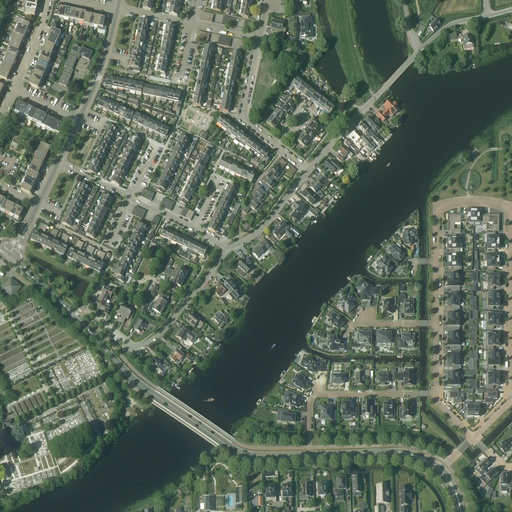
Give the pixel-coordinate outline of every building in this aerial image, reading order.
[(100,17),(98,27),(97,30),(106,31),(108,20),(105,19),(105,18),(100,17)] [(302,22),(301,22),(301,37),(305,36),(305,38),(313,38),(312,28),(311,28),(311,26),(312,26),(312,19),(312,18),(309,18),(302,18),(302,22)] [(273,19),(271,27),(275,28),(274,32),(270,31),(270,34),(281,37),(281,34),(285,35),(286,29),(282,29),(284,21),(273,19)] [(429,28),(433,32),(438,28),(438,27),(440,25),(436,19),(429,25),(431,27),(429,28)] [(20,21),(18,25),(28,30),(30,25),(20,21)] [(18,25),(16,30),(26,34),(28,30),(18,25)] [(52,29),(49,34),(59,38),(61,33),(52,29)] [(13,34),(14,35),(24,39),(26,34),(16,30),(15,33),(14,32),(13,34)] [(9,38),(12,39),(22,43),(24,39),(14,35),(13,34),(11,33),(9,38)] [(49,34),(47,38),(57,42),(59,38),(49,34)] [(461,37),(464,50),(474,48),(471,35),(461,37)] [(47,38),(45,43),(55,47),(57,42),(47,38)] [(12,39),(10,44),(20,48),(22,43),(12,39)] [(45,43),(43,47),(53,52),(55,47),(45,43)] [(10,44),(8,49),(9,49),(18,53),(18,52),(20,48),(10,44)] [(58,84),(65,86),(66,87),(71,76),(69,75),(77,59),(78,59),(80,56),(89,60),(92,52),(81,47),(81,49),(77,47),(78,46),(74,44),(64,67),(66,67),(58,84)] [(43,47),(41,52),(51,56),(53,52),(43,47)] [(9,49),(7,53),(17,58),(19,53),(18,52),(18,53),(9,49)] [(232,52),(231,58),(239,60),(241,54),(236,53),(237,51),(233,51),(233,52),(232,52)] [(41,52),(39,57),(40,57),(41,57),(49,61),(51,56),(41,52)] [(7,53),(5,58),(15,62),(17,58),(7,53)] [(40,57),(38,62),(48,66),(50,61),(49,61),(41,57),(40,57)] [(5,58),(3,62),(13,67),(15,62),(5,58)] [(138,68),(140,63),(132,61),(131,67),(133,68),(133,71),(140,72),(140,69),(138,68)] [(3,62),(1,67),(11,71),(13,67),(3,62)] [(38,62),(37,66),(46,70),(48,66),(38,62)] [(37,66),(35,71),(37,72),(44,75),(46,70),(37,66)] [(1,67),(0,70),(0,71),(9,76),(11,71),(1,67)] [(0,71),(0,77),(7,81),(9,76),(0,71)] [(35,71),(32,76),(42,80),(44,75),(37,72),(35,71)] [(32,76),(30,80),(40,84),(42,80),(32,76)] [(105,86),(111,87),(113,78),(107,77),(107,78),(104,77),(102,86),(105,86)] [(289,84),(291,86),(289,88),(292,90),(293,88),(297,91),(303,83),(297,78),(295,80),(293,78),(289,84)] [(30,80),(28,85),(38,89),(40,84),(30,80)] [(117,89),(123,90),(125,81),(119,80),(117,89)] [(297,91),(295,93),(298,95),(300,93),(303,96),(304,96),(310,88),(303,83),(297,91)] [(144,86),(142,95),(149,96),(151,87),(144,86)] [(223,87),(221,93),(224,93),(232,95),(233,89),(225,87),(223,87)] [(156,88),(154,98),(160,99),(162,90),(156,88)] [(304,96),(303,96),(302,98),(304,100),(306,98),(310,101),(316,93),(310,88),(304,96)] [(162,90),(160,99),(166,100),(168,91),(162,90)] [(174,92),(172,101),(178,103),(178,104),(181,105),(183,95),(180,94),(180,93),(174,92)] [(310,101),(308,103),(310,105),(312,103),(316,106),(322,98),(316,93),(310,101)] [(97,106),(103,109),(107,101),(101,98),(97,106)] [(286,98),(281,104),(289,110),(291,112),(293,110),(291,108),(294,104),(286,98)] [(316,106),(314,108),(317,110),(319,108),(322,111),(323,111),(329,103),(322,98),(316,106)] [(380,113),(377,116),(383,122),(387,119),(386,118),(390,114),(392,117),(399,110),(390,100),(383,107),(386,110),(382,114),(380,113)] [(107,101),(103,109),(108,111),(112,103),(107,101)] [(14,112),(19,114),(24,105),(19,103),(14,112)] [(112,103),(108,111),(114,114),(118,106),(112,103)] [(323,111),(322,111),(320,113),(323,115),(325,113),(329,116),(335,108),(329,103),(323,111)] [(276,110),(284,117),(286,118),(288,116),(286,114),(289,110),(281,104),(276,110)] [(24,105),(19,114),(24,116),(28,107),(24,105)] [(118,106),(114,114),(119,117),(123,109),(118,106)] [(28,107),(24,116),(28,118),(33,109),(28,107)] [(33,109),(28,118),(33,121),(37,111),(33,109)] [(123,109),(119,117),(124,119),(129,111),(123,109)] [(279,123),(281,125),(283,122),(281,120),(284,117),(276,110),(271,117),(279,123)] [(37,111),(33,121),(37,123),(42,114),(37,111)] [(129,111),(124,119),(130,122),(134,114),(129,111)] [(42,114),(37,123),(41,125),(42,125),(46,117),(46,116),(42,114)] [(136,114),(132,122),(138,125),(142,116),(136,114)] [(142,116),(138,125),(143,127),(147,119),(142,116)] [(42,125),(41,125),(41,126),(46,128),(50,119),(46,117),(42,125)] [(222,117),(217,123),(222,127),(227,121),(222,117)] [(266,123),(275,130),(276,131),(278,129),(276,127),(279,123),(271,117),(266,123)] [(370,118),(365,122),(374,132),(375,131),(375,132),(378,129),(377,128),(378,127),(377,126),(379,124),(375,119),(373,122),(370,118)] [(50,119),(46,128),(50,130),(55,121),(50,119)] [(147,119),(143,127),(149,130),(153,122),(147,119)] [(310,125),(307,128),(306,128),(314,135),(319,128),(312,122),(311,122),(309,120),(307,123),(310,125)] [(55,121),(50,130),(55,133),(59,123),(55,121)] [(227,121),(222,127),(226,131),(231,124),(227,121)] [(153,122),(149,130),(154,132),(158,124),(153,122)] [(381,140),(379,138),(370,128),(369,128),(363,122),(359,127),(365,133),(366,132),(369,134),(366,137),(364,136),(361,139),(371,151),(375,147),(370,142),(369,141),(370,140),(369,140),(369,139),(369,138),(370,138),(371,138),(372,139),(372,138),(378,144),(381,140)] [(59,123),(55,133),(59,135),(64,126),(59,123)] [(158,124),(154,132),(160,135),(164,127),(158,124)] [(231,124),(226,131),(231,134),(236,128),(231,124)] [(107,130),(106,132),(114,136),(117,130),(118,131),(119,128),(113,125),(111,128),(109,126),(109,127),(108,126),(106,129),(107,130)] [(304,131),(302,135),(301,135),(309,141),(314,135),(306,128),(307,128),(304,126),(302,129),(304,131)] [(164,127),(160,135),(165,138),(169,130),(164,127)] [(236,128),(231,134),(236,138),(241,132),(236,128)] [(104,135),(103,138),(112,142),(114,136),(106,132),(105,132),(104,135)] [(240,142),(245,135),(241,132),(236,138),(234,140),(239,144),(241,142),(240,142)] [(300,137),(297,141),(296,141),(304,147),(309,141),(301,135),(302,135),(299,133),(297,135),(300,137)] [(353,133),(348,137),(351,140),(353,142),(352,143),(359,150),(361,148),(359,145),(362,142),(353,133)] [(240,142),(241,142),(245,145),(250,139),(245,135),(240,142)] [(133,138),(130,143),(138,147),(139,147),(140,145),(139,144),(141,141),(139,141),(140,139),(134,136),(133,138)] [(102,141),(101,143),(109,147),(112,142),(103,138),(102,137),(101,140),(102,141)] [(179,140),(178,143),(186,146),(189,141),(181,137),(180,137),(178,140),(179,140)] [(250,139),(245,145),(250,149),(255,143),(250,139)] [(353,150),(354,150),(355,148),(352,145),(348,140),(344,144),(348,148),(350,147),(353,150)] [(99,146),(98,149),(106,153),(109,147),(101,143),(100,143),(99,143),(98,146),(99,146)] [(130,143),(127,149),(135,153),(135,152),(136,153),(138,150),(137,150),(138,147),(130,143)] [(177,146),(175,148),(183,152),(186,146),(178,143),(177,143),(176,145),(177,146)] [(255,143),(250,149),(255,153),(260,146),(255,143)] [(41,144),(39,148),(48,153),(50,148),(41,144)] [(260,146),(255,153),(259,157),(264,150),(260,146)] [(204,150),(201,155),(209,159),(212,153),(211,153),(213,150),(207,147),(205,150),(204,150)] [(336,158),(341,162),(344,159),(347,155),(350,158),(352,156),(349,153),(349,152),(343,147),(338,152),(341,154),(339,155),(336,158)] [(39,148),(37,153),(46,157),(48,153),(39,148)] [(174,151),(173,154),(181,158),(183,152),(175,148),(175,149),(174,148),(173,151),(174,151)] [(96,152),(95,154),(103,158),(106,153),(98,149),(97,149),(95,151),(96,152)] [(127,149),(124,155),(132,158),(133,158),(134,158),(135,156),(134,155),(135,153),(127,149)] [(269,154),(264,150),(259,157),(264,160),(263,161),(266,163),(271,157),(269,155),(269,154)] [(37,153),(35,157),(44,162),(46,157),(37,153)] [(94,158),(93,160),(101,164),(103,158),(95,154),(95,155),(94,154),(93,157),(94,158)] [(171,157),(170,159),(178,163),(181,158),(173,154),(172,154),(170,156),(171,157)] [(124,155),(122,160),(130,164),(131,164),(132,161),(131,161),(132,158),(124,155)] [(201,155),(199,161),(206,165),(209,159),(201,155)] [(35,157),(33,162),(42,166),(44,162),(35,157)] [(168,163),(167,165),(175,169),(178,163),(170,159),(170,160),(169,159),(167,162),(168,163)] [(219,167),(224,169),(228,162),(222,159),(219,167)] [(91,163),(90,166),(98,169),(101,164),(93,160),(92,160),(91,160),(90,163),(91,163)] [(122,160),(119,166),(127,170),(127,169),(128,170),(129,167),(128,166),(130,164),(122,160)] [(199,161),(196,166),(204,170),(206,165),(199,161)] [(326,170),(328,172),(329,171),(332,174),(334,172),(336,174),(342,168),(334,161),(331,164),(328,161),(324,166),(326,168),(326,170)] [(33,162),(30,166),(40,171),(42,166),(33,162)] [(228,162),(224,169),(230,172),(233,164),(228,162)] [(233,164),(230,172),(235,174),(239,167),(233,164)] [(267,173),(269,175),(276,180),(276,179),(278,181),(284,173),(281,171),(283,168),(278,164),(271,172),(269,170),(267,173)] [(88,169),(87,171),(95,175),(98,169),(90,166),(89,165),(87,168),(88,169)] [(165,169),(165,171),(173,174),(175,169),(167,165),(167,166),(166,166),(164,169),(165,169)] [(30,166),(28,171),(29,172),(29,171),(37,175),(40,171),(30,166)] [(119,166),(116,171),(124,175),(125,175),(127,172),(126,172),(127,170),(119,166)] [(196,166),(194,172),(201,175),(204,170),(196,166)] [(239,167),(235,174),(241,177),(244,170),(239,167)] [(244,170),(241,177),(246,180),(250,172),(251,170),(245,168),(244,170)] [(163,174),(162,176),(170,180),(173,174),(165,171),(164,171),(163,170),(162,173),(163,174)] [(39,176),(37,175),(29,171),(29,172),(27,176),(28,176),(36,181),(39,176)] [(116,171),(114,177),(121,181),(122,180),(123,181),(124,178),(123,178),(124,175),(116,171)] [(194,172),(191,177),(198,181),(201,175),(194,172)] [(250,172),(246,180),(252,182),(255,175),(250,172)] [(321,175),(315,181),(325,191),(327,188),(326,187),(332,181),(325,174),(323,177),(321,175)] [(264,183),(262,186),(268,191),(270,188),(271,189),(278,181),(276,179),(276,180),(269,175),(266,178),(264,177),(261,181),(264,183)] [(28,182),(34,185),(36,181),(28,176),(27,176),(25,181),(28,182)] [(160,179),(159,182),(167,186),(170,180),(162,176),(162,177),(161,176),(159,179),(160,179)] [(114,177),(111,183),(119,186),(120,186),(121,184),(120,183),(121,181),(114,177)] [(191,177),(188,183),(196,186),(198,181),(191,177)] [(28,187),(32,189),(34,185),(28,182),(25,181),(23,185),(28,187)] [(315,181),(309,188),(321,199),(323,197),(321,195),(322,194),(319,191),(321,189),(323,192),(325,191),(315,181)] [(164,191),(167,186),(159,182),(158,182),(157,184),(158,185),(156,187),(157,188),(155,191),(162,194),(164,191)] [(188,183),(186,188),(193,192),(196,186),(188,183)] [(23,185),(21,190),(30,194),(32,189),(28,187),(23,185)] [(79,188),(78,190),(86,194),(89,188),(81,185),(80,185),(78,187),(79,188)] [(228,186),(226,191),(233,195),(236,189),(228,186)] [(251,195),(255,198),(260,202),(263,205),(263,204),(262,203),(268,195),(266,194),(268,191),(262,186),(256,193),(254,191),(253,193),(251,195)] [(186,188),(183,193),(191,197),(193,192),(186,188)] [(77,193),(75,196),(83,200),(86,194),(78,190),(78,191),(77,190),(76,193),(77,193)] [(226,191),(223,197),(231,200),(233,195),(226,191)] [(320,200),(311,191),(309,193),(306,191),(304,193),(303,193),(302,194),(302,195),(302,196),(306,199),(306,200),(307,202),(308,202),(312,205),(314,203),(315,203),(316,203),(317,203),(320,200)] [(185,206),(187,202),(188,202),(191,197),(183,193),(181,199),(180,198),(178,202),(185,206)] [(74,199),(73,201),(81,205),(83,200),(75,196),(74,196),(73,199),(74,199)] [(104,196),(102,201),(110,205),(111,205),(112,203),(111,202),(113,200),(104,196)] [(223,197),(220,202),(228,206),(231,200),(223,197)] [(257,213),(263,205),(260,202),(255,198),(250,203),(248,202),(241,211),(246,214),(251,208),(257,213)] [(0,211),(4,214),(9,203),(5,201),(1,211),(0,211)] [(71,205),(70,207),(78,211),(81,205),(73,201),(73,202),(72,201),(70,204),(71,205)] [(102,201),(99,207),(107,211),(108,211),(110,208),(109,208),(110,205),(102,201)] [(220,202),(218,208),(225,211),(228,206),(220,202)] [(298,209),(295,212),(290,217),(296,223),(302,217),(307,212),(301,206),(300,206),(296,202),(294,205),(298,209)] [(9,203),(4,214),(9,216),(14,205),(9,203)] [(14,205),(9,216),(13,218),(18,208),(14,205)] [(69,210),(67,213),(75,216),(78,211),(70,207),(69,207),(68,210),(69,210)] [(99,207),(96,213),(104,217),(105,216),(106,217),(107,214),(106,213),(107,211),(99,207)] [(18,208),(13,218),(12,220),(19,223),(24,213),(22,212),(23,210),(18,208)] [(218,208),(215,213),(223,217),(225,211),(218,208)] [(310,208),(308,211),(309,212),(314,216),(315,217),(317,215),(310,208)] [(473,223),(473,210),(469,210),(469,211),(467,211),(467,216),(460,216),(460,223),(473,223)] [(478,211),(478,210),(473,210),(473,223),(481,223),(481,225),(486,225),(486,223),(486,216),(479,216),(479,211),(478,211)] [(66,216),(65,218),(73,222),(75,216),(67,213),(66,213),(65,215),(66,216)] [(96,213),(93,218),(102,222),(103,222),(104,219),(103,219),(104,217),(96,213)] [(215,213),(213,218),(220,222),(223,217),(215,213)] [(453,215),(447,215),(447,220),(448,220),(448,232),(452,232),(452,234),(460,234),(460,230),(454,230),(454,223),(460,223),(460,216),(458,216),(458,215),(453,215)] [(500,220),(500,215),(494,215),(489,215),(489,216),(486,216),(486,223),(493,223),(493,230),(486,230),(486,235),(487,235),(494,235),(494,232),(499,232),(499,220),(500,220)] [(70,228),(71,225),(74,226),(76,223),(73,222),(65,218),(65,219),(63,218),(62,221),(63,221),(62,224),(70,228)] [(93,218),(91,224),(99,228),(99,227),(100,228),(102,225),(101,224),(102,222),(93,218)] [(213,218),(210,224),(218,227),(220,222),(213,218)] [(282,223),(272,233),(275,236),(279,240),(285,234),(290,239),(294,235),(296,232),(287,224),(285,226),(282,223)] [(91,224),(88,229),(96,233),(97,233),(98,233),(99,230),(98,230),(99,228),(91,224)] [(137,227),(136,230),(144,234),(147,228),(139,224),(138,225),(138,224),(136,227),(137,227)] [(210,224),(207,229),(215,233),(218,227),(210,224)] [(158,235),(160,236),(166,239),(169,231),(164,229),(163,230),(161,228),(158,235)] [(93,239),(94,238),(95,239),(96,236),(95,236),(96,233),(88,229),(85,235),(93,239)] [(416,239),(416,233),(411,233),(411,232),(410,232),(410,230),(409,229),(407,229),(405,230),(405,232),(404,232),(404,237),(403,237),(403,242),(404,242),(404,245),(405,245),(405,246),(410,246),(410,245),(411,245),(411,239),(416,239)] [(134,233),(133,235),(141,239),(144,234),(136,230),(135,230),(134,233)] [(169,231),(166,239),(171,241),(175,234),(169,231)] [(31,240),(36,243),(40,235),(35,232),(31,240)] [(175,234),(171,241),(177,244),(180,237),(175,234)] [(462,234),(460,234),(452,234),(452,237),(447,237),(447,239),(447,244),(459,244),(462,244),(462,234)] [(40,235),(36,243),(42,245),(46,237),(40,235)] [(132,239),(131,241),(139,245),(141,239),(133,235),(133,236),(132,235),(131,238),(132,239)] [(494,238),(494,235),(487,235),(487,243),(487,244),(500,244),(500,239),(499,239),(499,238),(494,238)] [(46,237),(42,245),(47,248),(51,240),(46,237)] [(180,237),(177,244),(182,247),(186,239),(180,237)] [(186,239),(182,247),(187,249),(191,242),(186,239)] [(51,240),(47,248),(53,251),(56,243),(51,240)] [(129,244),(128,247),(136,250),(139,245),(131,241),(130,241),(128,244),(129,244)] [(264,241),(252,254),(259,259),(261,261),(265,256),(264,255),(268,251),(271,253),(274,251),(265,243),(264,241)] [(191,242),(187,249),(193,252),(196,244),(191,242)] [(56,243),(53,251),(58,253),(62,245),(56,243)] [(393,246),(388,251),(399,262),(404,257),(398,252),(402,247),(398,243),(394,247),(393,246)] [(487,244),(487,243),(485,243),(485,253),(487,253),(494,253),(494,250),(499,250),(499,248),(500,248),(500,244),(487,244)] [(196,244),(193,252),(198,254),(202,247),(196,244)] [(459,244),(447,244),(447,248),(447,250),(452,250),(452,253),(459,253),(459,244)] [(62,245),(58,253),(64,256),(68,248),(62,245)] [(126,250),(125,252),(133,256),(136,250),(128,247),(127,247),(126,249),(126,250)] [(202,247),(198,254),(204,257),(207,250),(202,247)] [(67,258),(72,260),(76,252),(71,250),(67,258)] [(76,252),(72,260),(78,263),(82,255),(76,252)] [(124,255),(123,258),(131,262),(133,256),(125,252),(125,253),(124,252),(123,255),(124,255)] [(459,262),(459,253),(452,253),(452,255),(447,255),(447,257),(447,262),(459,262)] [(494,256),(494,253),(487,253),(487,262),(500,262),(500,257),(499,257),(499,256),(494,256)] [(82,255),(78,263),(83,266),(87,257),(82,255)] [(87,257),(83,266),(89,268),(93,260),(87,257)] [(121,261),(120,263),(128,267),(131,262),(123,258),(122,258),(120,260),(121,261)] [(239,268),(236,272),(242,278),(245,274),(246,274),(251,268),(249,266),(253,263),(248,258),(246,261),(245,262),(242,260),(237,266),(239,268)] [(376,265),(377,265),(377,266),(381,269),(378,272),(382,276),(385,273),(387,275),(388,274),(389,275),(392,271),(391,270),(387,266),(390,262),(385,258),(382,262),(381,261),(380,262),(380,261),(378,261),(376,263),(376,265)] [(93,260),(89,268),(94,271),(98,263),(93,260)] [(459,271),(459,262),(447,262),(447,266),(447,268),(452,268),(452,271),(459,271)] [(500,266),(500,262),(487,262),(487,271),(494,271),(494,268),(499,268),(499,266),(500,266)] [(98,263),(94,271),(100,274),(104,265),(98,263)] [(118,266),(117,269),(125,273),(128,267),(120,263),(120,264),(119,263),(118,266)] [(166,271),(184,280),(188,273),(179,269),(177,273),(167,268),(166,271)] [(114,275),(117,276),(116,279),(124,283),(127,277),(131,279),(132,278),(133,277),(125,273),(117,269),(116,269),(115,272),(116,272),(114,275)] [(181,287),(184,280),(166,271),(164,274),(174,279),(172,283),(181,287)] [(447,281),(459,281),(459,272),(453,272),(453,275),(447,275),(447,281)] [(488,282),(499,282),(499,275),(493,275),(493,272),(486,272),(486,282),(488,282)] [(12,298),(21,287),(10,279),(1,289),(12,298)] [(228,280),(223,285),(227,290),(236,300),(241,296),(235,289),(235,288),(236,288),(234,286),(232,285),(233,285),(231,283),(228,280)] [(461,281),(459,281),(447,281),(447,287),(453,287),(453,290),(459,290),(459,287),(461,287),(461,281)] [(499,287),(499,282),(488,282),(488,287),(487,287),(487,290),(493,290),(493,287),(499,287)] [(366,300),(370,300),(370,299),(370,298),(370,297),(376,297),(376,291),(375,291),(375,289),(370,289),(370,288),(365,285),(362,283),(360,287),(358,290),(358,291),(362,294),(362,301),(366,301),(366,300)] [(219,287),(214,292),(219,298),(224,294),(227,290),(223,285),(220,288),(219,287)] [(154,298),(158,290),(159,289),(153,286),(148,295),(154,298)] [(107,315),(111,306),(105,304),(108,297),(111,298),(114,291),(105,287),(98,303),(97,303),(95,307),(104,312),(103,314),(107,315)] [(447,301),(458,301),(458,295),(459,295),(459,292),(453,292),(453,295),(447,295),(447,301)] [(486,302),(499,302),(499,295),(493,295),(493,292),(487,292),(487,295),(486,295),(486,301),(486,302)] [(158,299),(155,304),(160,307),(164,309),(167,304),(163,302),(167,295),(162,293),(159,299),(158,299)] [(337,305),(339,307),(343,311),(344,310),(348,314),(351,310),(351,309),(353,307),(350,304),(355,300),(349,294),(345,299),(344,298),(341,301),(337,305)] [(399,296),(399,304),(404,304),(404,315),(408,315),(408,316),(412,316),(412,315),(413,315),(413,310),(414,310),(414,307),(413,307),(413,302),(405,302),(405,296),(399,296)] [(382,306),(382,311),(384,311),(384,314),(384,315),(388,315),(388,314),(392,314),(392,306),(395,306),(395,298),(391,298),(391,302),(384,302),(384,306),(382,306)] [(458,301),(447,301),(446,301),(446,305),(447,305),(447,307),(453,307),(453,310),(459,310),(459,301),(458,301)] [(499,302),(486,302),(486,310),(493,310),(493,307),(499,307),(499,302)] [(117,321),(120,323),(120,322),(127,308),(123,306),(124,305),(120,303),(116,312),(119,313),(118,315),(120,316),(117,321)] [(151,304),(147,311),(151,313),(152,310),(160,315),(164,309),(160,307),(155,304),(154,306),(151,304)] [(120,322),(120,323),(123,324),(125,319),(128,320),(129,318),(131,319),(135,310),(132,309),(131,310),(127,308),(120,322)] [(331,311),(328,315),(331,318),(328,322),(330,324),(331,325),(338,329),(340,326),(341,327),(343,324),(339,321),(341,317),(331,311)] [(219,325),(221,322),(223,323),(225,325),(227,322),(226,321),(230,316),(224,312),(221,315),(219,313),(213,320),(219,325)] [(447,320),(461,320),(461,312),(453,312),(453,315),(447,315),(447,320)] [(486,321),(499,321),(499,315),(493,315),(493,312),(486,312),(486,321)] [(201,327),(205,323),(196,316),(194,318),(190,315),(186,321),(194,328),(197,324),(201,327)] [(141,333),(145,324),(141,322),(142,319),(138,317),(135,323),(137,324),(134,330),(141,333)] [(461,327),(461,320),(447,320),(447,327),(453,327),(453,330),(459,330),(459,327),(461,327)] [(499,321),(486,321),(486,330),(493,330),(493,327),(499,327),(499,325),(500,325),(500,321),(499,321)] [(182,330),(176,336),(183,342),(186,338),(192,344),(198,336),(194,333),(192,331),(191,331),(187,327),(185,329),(184,327),(182,330)] [(447,340),(459,340),(459,332),(453,332),(453,335),(447,335),(447,340)] [(486,341),(499,341),(499,335),(493,335),(493,332),(486,332),(486,341)] [(352,344),(352,348),(360,348),(360,344),(362,344),(362,345),(364,345),(364,344),(366,344),(366,346),(370,346),(370,333),(358,333),(358,343),(355,343),(355,344),(352,344)] [(377,333),(377,344),(386,344),(386,347),(394,347),(394,338),(391,338),(391,333),(387,333),(384,333),(382,333),(378,333),(377,333)] [(397,340),(397,348),(406,348),(406,344),(414,344),(414,343),(415,343),(415,336),(414,336),(414,335),(410,335),(405,335),(402,335),(402,340),(397,340)] [(327,342),(327,347),(330,347),(330,352),(336,352),(336,351),(347,351),(347,345),(340,345),(340,343),(336,343),(336,337),(330,337),(330,342),(327,342)] [(211,346),(214,343),(209,338),(206,341),(211,346)] [(461,340),(459,340),(447,340),(447,347),(453,347),(453,349),(460,349),(461,340)] [(499,341),(486,341),(486,350),(493,350),(493,347),(499,347),(499,345),(500,345),(500,341),(499,341)] [(172,354),(169,358),(177,365),(184,356),(178,351),(173,356),(172,354)] [(447,360),(459,360),(459,353),(459,351),(453,351),(453,354),(447,354),(447,360)] [(487,361),(499,361),(499,360),(500,360),(500,356),(499,356),(499,354),(493,354),(493,351),(486,351),(486,361),(487,361)] [(158,369),(163,374),(165,372),(163,370),(166,367),(168,369),(171,367),(165,361),(161,365),(160,364),(161,363),(158,361),(156,359),(154,361),(154,360),(152,362),(156,367),(155,368),(157,370),(158,369)] [(303,360),(301,367),(308,369),(308,371),(308,372),(309,373),(312,374),(313,373),(313,374),(314,372),(317,372),(316,373),(317,374),(318,371),(322,372),(324,366),(317,364),(317,365),(310,363),(311,361),(305,360),(305,361),(303,360)] [(460,360),(459,360),(447,360),(447,361),(446,361),(446,365),(447,365),(447,366),(453,366),(453,369),(460,369),(460,360)] [(499,361),(487,361),(487,369),(493,369),(493,366),(499,366),(499,361)] [(469,365),(468,370),(465,370),(465,374),(468,374),(469,377),(473,377),(473,375),(477,375),(477,370),(473,370),(473,365),(469,365)] [(354,385),(360,385),(363,385),(363,382),(363,377),(370,377),(370,371),(361,371),(361,374),(356,374),(356,381),(354,381),(354,385)] [(447,380),(460,380),(460,371),(453,371),(453,374),(447,374),(447,376),(446,376),(446,380),(447,380)] [(486,380),(499,380),(499,374),(493,374),(493,371),(487,371),(487,374),(486,374),(486,380)] [(332,372),(332,376),(332,384),(344,384),(344,379),(347,379),(347,373),(341,373),(341,372),(332,372)] [(294,381),(292,384),(297,387),(296,389),(299,390),(300,389),(304,391),(306,387),(305,386),(307,383),(303,381),(306,376),(299,373),(296,378),(295,377),(293,381),(294,381)] [(378,383),(378,384),(378,385),(385,385),(385,383),(389,383),(389,380),(394,380),(394,373),(387,373),(387,374),(378,374),(378,383)] [(404,374),(398,374),(398,381),(404,381),(404,385),(408,385),(408,386),(411,386),(411,385),(413,385),(413,382),(414,382),(414,377),(413,377),(413,373),(404,373),(404,374)] [(460,389),(460,380),(447,380),(447,386),(453,386),(453,389),(460,389)] [(499,381),(499,380),(486,380),(486,389),(493,389),(493,386),(499,386),(499,385),(500,385),(500,381),(499,381)] [(451,392),(449,392),(449,399),(453,399),(453,404),(458,404),(461,404),(461,399),(458,399),(458,390),(451,390),(451,392)] [(285,391),(283,397),(287,398),(285,404),(297,408),(298,404),(299,405),(301,401),(295,399),(297,395),(285,391)] [(488,399),(485,399),(485,404),(493,404),(493,399),(497,399),(497,393),(488,393),(488,399)] [(350,408),(350,404),(350,403),(342,403),(342,408),(341,408),(341,412),(342,412),(342,416),(350,416),(350,415),(356,415),(356,408),(350,408)] [(370,408),(370,406),(370,403),(362,403),(362,407),(361,407),(361,411),(362,411),(362,414),(369,414),(369,419),(375,419),(375,408),(370,408)] [(383,408),(383,412),(384,412),(384,417),(390,417),(390,420),(394,420),(394,409),(391,409),(391,408),(391,404),(390,404),(390,403),(387,403),(387,404),(384,404),(384,408),(383,408)] [(402,411),(399,411),(399,419),(404,419),(404,417),(412,417),(412,412),(414,412),(414,408),(412,408),(412,403),(403,403),(403,408),(402,408),(402,411)] [(473,403),(464,403),(464,410),(467,410),(467,417),(473,417),(473,403)] [(482,403),(473,403),(473,417),(479,417),(479,410),(482,410),(482,403)] [(320,407),(320,414),(321,414),(321,420),(330,420),(330,423),(336,423),(336,413),(331,413),(331,408),(325,408),(325,407),(320,407)] [(294,423),(295,416),(288,415),(288,412),(278,411),(277,418),(281,418),(281,422),(282,422),(282,423),(286,424),(286,423),(294,423)] [(7,431),(7,430),(6,427),(12,427),(12,422),(1,422),(2,431),(7,431)] [(508,439),(500,448),(500,449),(500,450),(500,451),(503,454),(503,453),(504,454),(507,450),(507,451),(509,449),(511,452),(511,451),(511,443),(508,439)] [(481,464),(475,470),(481,477),(485,472),(483,470),(489,465),(484,460),(483,461),(480,463),(481,464)] [(481,477),(479,479),(485,485),(494,477),(497,475),(496,475),(497,474),(493,469),(488,475),(485,472),(481,477)] [(506,476),(500,476),(501,492),(507,492),(507,489),(510,489),(510,483),(506,483),(506,476)] [(361,477),(352,478),(353,493),(361,493),(361,477)] [(337,490),(335,490),(335,502),(343,502),(342,490),(345,490),(345,478),(337,478),(337,482),(337,490)] [(283,486),(283,491),(281,491),(282,502),(286,501),(286,498),(291,498),(291,497),(292,497),(292,493),(291,493),(291,486),(286,486),(286,485),(283,485),(283,486)] [(310,485),(302,485),(303,497),(311,497),(310,485)] [(378,507),(375,507),(374,511),(383,511),(383,507),(381,507),(380,504),(388,504),(388,497),(388,492),(386,492),(385,485),(377,485),(377,504),(378,504),(378,507)] [(274,491),(274,486),(269,487),(269,486),(266,486),(266,487),(266,494),(265,494),(265,498),(266,498),(272,498),(272,502),(276,502),(275,491),(274,491)] [(408,487),(400,488),(400,505),(400,511),(407,511),(407,509),(407,506),(409,506),(409,500),(411,500),(411,493),(408,493),(408,487)]
